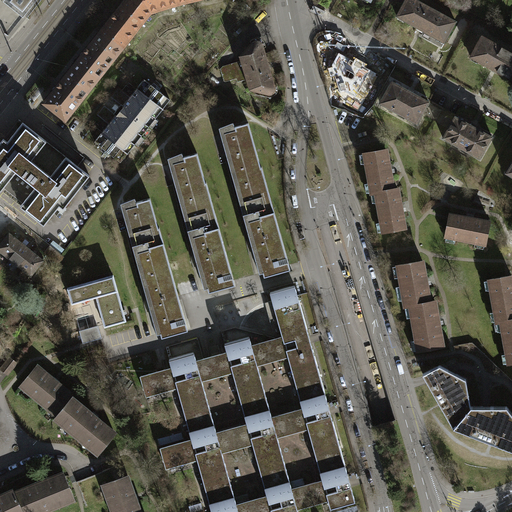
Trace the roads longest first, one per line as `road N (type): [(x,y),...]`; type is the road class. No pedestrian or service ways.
road 1 (tertiary): [(304,75),(303,212),(380,511)]
road 2 (tertiary): [(422,480),(304,75)]
road 3 (residential): [(290,17),(325,19),(511,121)]
